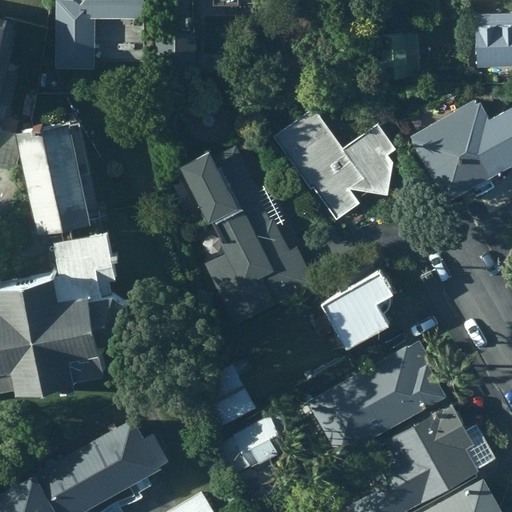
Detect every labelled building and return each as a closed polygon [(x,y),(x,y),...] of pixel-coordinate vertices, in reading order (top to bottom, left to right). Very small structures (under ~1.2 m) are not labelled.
[(53,0),(53,65),(93,66),(93,14),(142,15),(141,0),(53,0)] [(511,63),(511,9),(473,11),(474,64),(511,63)] [(197,28),(160,27),(159,73),(195,74),(197,28)] [(385,32),(388,74),(427,72),(424,30),(385,32)] [(511,98),(487,113),(476,93),(407,131),(443,198),(511,159),(511,158),(510,155),(511,153),(511,98)] [(344,144),(312,103),(271,132),(307,183),(311,181),(337,216),(359,199),(357,196),(367,188),(387,192),(394,159),(388,150),(396,144),(377,119),(344,144)] [(65,116),(12,126),(18,153),(34,229),(87,219),(75,163),(85,161),(77,118),(66,120),(65,116)] [(12,126),(0,123),(0,166),(15,169),(18,153),(12,126)] [(204,261),(234,322),(314,281),(296,243),(288,248),(272,215),(269,216),(258,195),(262,194),(236,143),(211,154),(208,146),(180,160),(207,216),(210,215),(222,237),(219,239),(225,250),(204,261)] [(52,242),(58,270),(0,281),(0,386),(100,366),(93,336),(113,332),(123,319),(120,297),(107,289),(97,291),(95,285),(105,283),(104,274),(109,273),(100,232),(52,242)] [(342,344),(386,320),(381,310),(382,309),(385,309),(386,307),(388,305),(388,303),(390,301),(390,299),(390,297),(389,295),(389,292),(387,290),(386,289),(388,287),(375,264),(318,296),(325,310),(308,319),(317,335),(333,326),(342,344)] [(408,344),(407,342),(342,378),(352,396),(329,409),(339,425),(328,430),(339,450),(373,431),(375,433),(447,393),(431,363),(434,361),(420,337),(408,344)] [(252,369),(244,352),(186,381),(210,429),(254,406),(238,375),(252,369)] [(465,427),(450,399),(382,437),(391,453),(377,461),(387,479),(345,503),(349,511),(397,511),(478,466),(476,464),(494,455),(475,421),(465,427)] [(279,433),(267,411),(212,441),(227,468),(234,464),(238,470),(276,449),(269,438),(279,433)] [(129,416),(103,431),(132,481),(144,475),(157,467),(129,416)] [(103,431),(77,445),(106,496),(132,481),(103,431)] [(77,445),(51,460),(80,510),(85,507),(106,496),(77,445)] [(273,455),(233,478),(248,503),(287,480),(273,455)] [(51,460),(25,474),(46,511),(76,511),(80,510),(51,460)] [(46,511),(25,474),(0,488),(0,489),(13,511),(46,511)] [(502,511),(482,475),(414,511),(502,511)] [(13,511),(0,489),(0,511),(13,511)] [(209,511),(212,510),(199,489),(165,509),(166,511),(209,511)]
